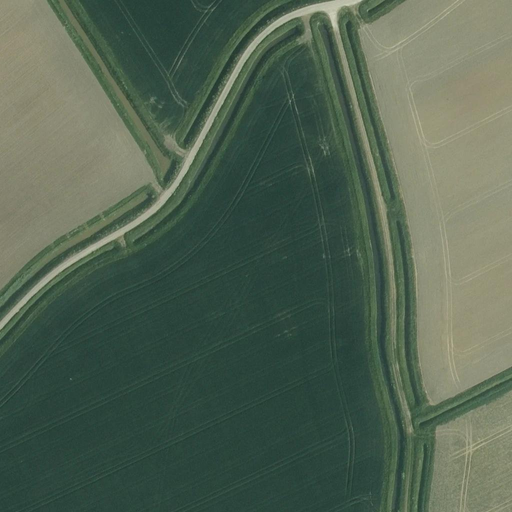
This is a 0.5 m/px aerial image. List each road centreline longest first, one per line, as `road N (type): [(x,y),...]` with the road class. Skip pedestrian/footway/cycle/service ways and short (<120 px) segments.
road 1 (track): [(404,511),(409,418),(392,363),(383,225),(330,4)]
road 2 (unclassified): [(0,328),(37,288),(147,215),(176,185),(266,32),(299,12),(352,0)]
